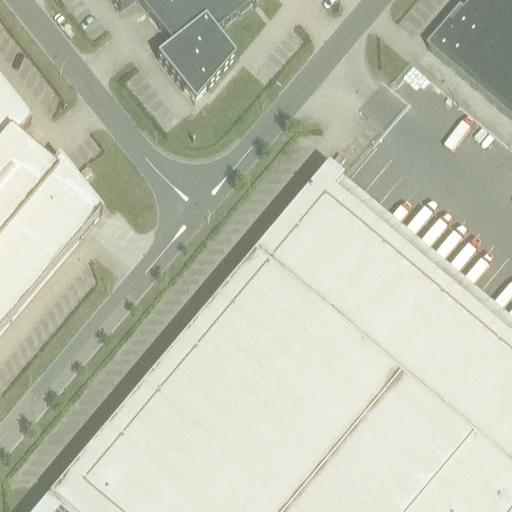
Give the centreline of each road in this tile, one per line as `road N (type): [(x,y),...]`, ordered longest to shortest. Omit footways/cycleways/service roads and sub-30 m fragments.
road 1 (unclassified): [(196,215),(0,447)]
road 2 (unclassified): [(379,0),(196,215)]
road 3 (unclassified): [(196,215),(17,0)]
road 4 (unknown): [(327,61),(511,233)]
